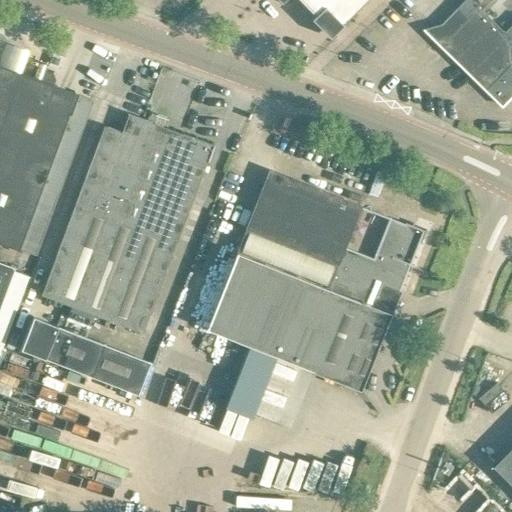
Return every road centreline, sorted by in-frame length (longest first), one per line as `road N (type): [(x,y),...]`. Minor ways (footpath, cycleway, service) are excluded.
road 1 (secondary): [(511,182),(44,0)]
road 2 (unclassified): [(393,511),(487,250),(511,205)]
